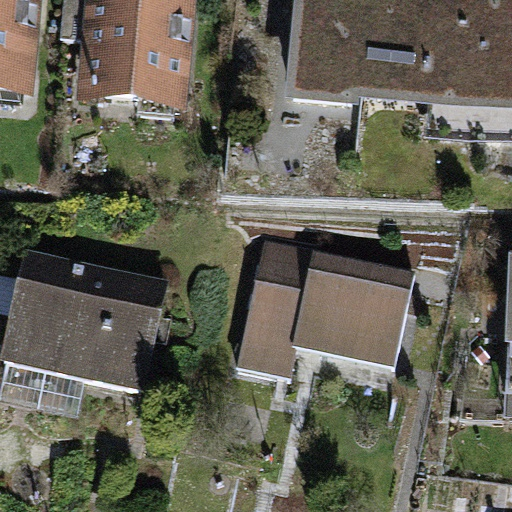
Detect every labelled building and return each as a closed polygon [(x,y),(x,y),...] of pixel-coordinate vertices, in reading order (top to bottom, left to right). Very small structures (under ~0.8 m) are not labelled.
[(37,0),(0,0),(0,100),(28,103),(37,0)] [(65,0),(61,43),(88,45),(92,0),(65,0)] [(198,0),(92,0),(88,45),(83,106),(187,116),(198,0)] [(511,0),(295,0),(284,110),(361,118),(364,110),(434,118),(431,147),(511,155),(511,0)] [(316,253),(268,243),(240,375),(294,386),(301,358),(394,378),(396,368),(415,279),(315,258),(316,253)] [(169,287),(27,255),(1,371),(144,402),(169,287)] [(109,501),(161,511),(167,511),(178,462),(180,454),(122,442),(109,501)] [(167,511),(232,511),(241,476),(178,462),(167,511)]
